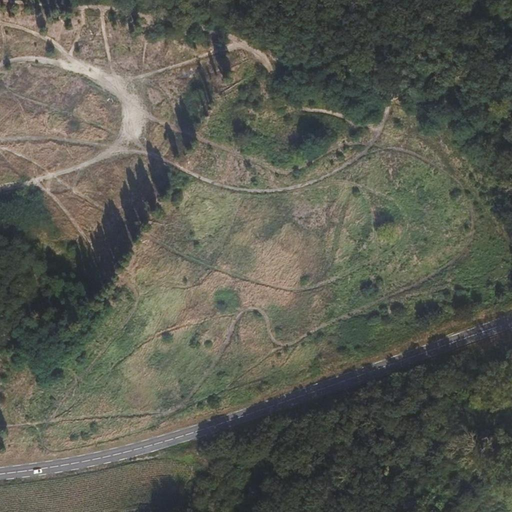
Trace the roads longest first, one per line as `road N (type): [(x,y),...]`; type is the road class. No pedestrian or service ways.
road 1 (tertiary): [(0,479),(156,450),(511,323)]
road 2 (track): [(511,110),(93,8),(0,0)]
